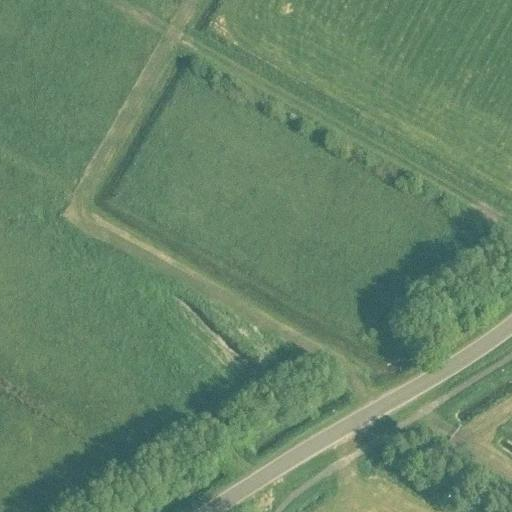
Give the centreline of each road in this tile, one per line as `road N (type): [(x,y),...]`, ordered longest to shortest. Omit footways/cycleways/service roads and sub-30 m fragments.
road 1 (track): [(511,225),(112,0)]
road 2 (unclassified): [(213,511),(511,326)]
